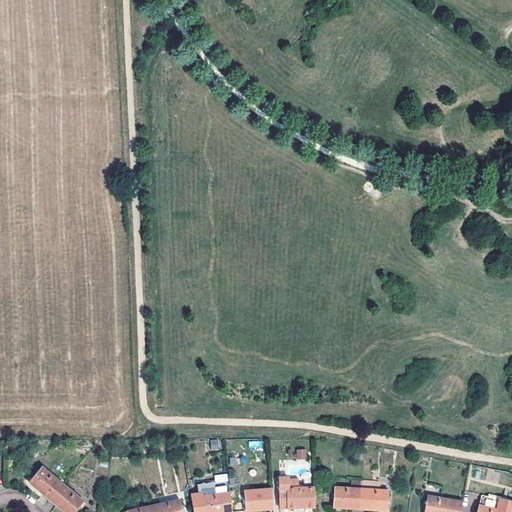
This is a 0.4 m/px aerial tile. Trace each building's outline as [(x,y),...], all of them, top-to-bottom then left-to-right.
[(63,483),(43,466),(29,483),(49,500),(63,483)] [(298,480),(280,481),(281,509),(288,509),(314,508),(314,488),(298,488),(298,480)] [(232,511),(228,481),(201,485),(202,492),(204,511),(232,511)] [(362,489),(362,482),(352,481),(351,489),(334,488),(333,508),(360,510),(362,489)] [(63,483),(49,500),(63,511),(73,511),(83,500),(63,483)] [(248,511),(273,510),(271,489),(244,491),(245,511),(248,511)] [(362,489),(360,510),(387,511),(388,491),(362,489)] [(204,511),(202,492),(191,494),(194,511),(204,511)] [(511,511),(511,498),(501,496),(501,500),(482,494),(480,505),(477,511),(511,511)] [(460,511),(463,501),(427,495),(424,511),(460,511)] [(182,511),(180,499),(153,505),(154,511),(182,511)]
